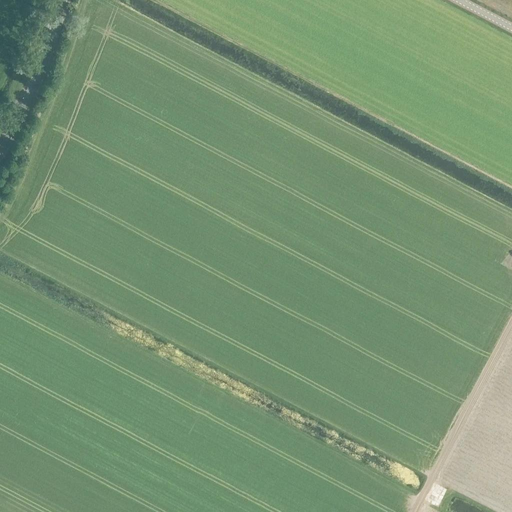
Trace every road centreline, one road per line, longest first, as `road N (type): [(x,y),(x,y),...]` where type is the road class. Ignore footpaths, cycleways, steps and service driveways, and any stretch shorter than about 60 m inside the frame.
road 1 (unknown): [(511,322),(426,485)]
road 2 (tertiary): [(0,147),(32,88),(61,0)]
